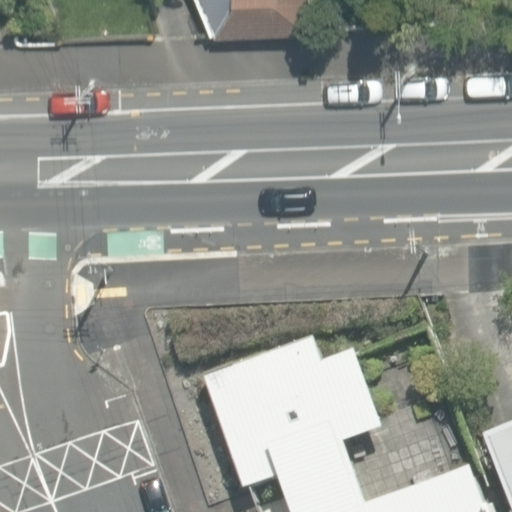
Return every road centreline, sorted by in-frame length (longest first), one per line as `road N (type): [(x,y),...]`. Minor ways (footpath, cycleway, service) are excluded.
road 1 (secondary): [(511,155),(0,172)]
road 2 (residential): [(0,336),(58,511)]
